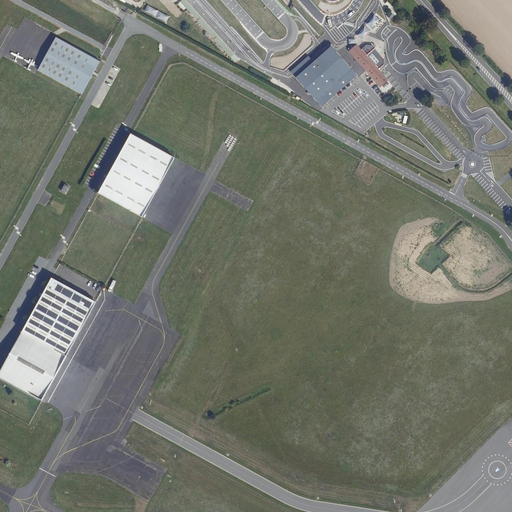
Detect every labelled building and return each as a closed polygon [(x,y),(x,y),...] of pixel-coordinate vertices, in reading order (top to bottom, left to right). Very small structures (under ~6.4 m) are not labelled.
[(242,61),(186,0),(182,3),(237,64),(242,61)] [(371,28),(380,18),(375,14),(366,24),(371,28)] [(100,61),(55,37),(37,71),(82,95),(93,75),(100,61)] [(377,51),(372,45),(366,44),(360,49),(356,44),(348,51),(379,87),(388,80),(379,69),(383,65),(384,59),(377,51)] [(312,99),(349,66),(331,46),(294,79),(312,99)] [(413,81),(413,85),(411,85),(411,90),(417,91),(417,96),(427,97),(427,91),(424,91),(424,88),(419,87),(419,82),(413,81)] [(98,194),(142,218),(175,157),(131,133),(98,194)] [(0,373),(0,376),(43,399),(95,302),(51,279),(0,373)]
